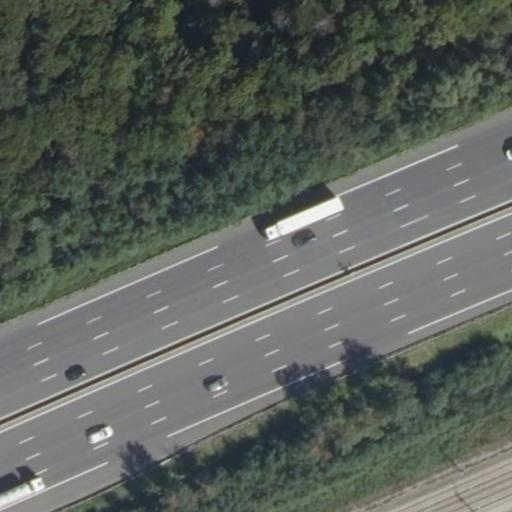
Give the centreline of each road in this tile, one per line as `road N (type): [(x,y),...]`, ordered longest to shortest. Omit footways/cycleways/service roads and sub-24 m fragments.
road 1 (motorway): [(0,474),(511,254)]
road 2 (motorway): [(511,161),(0,379)]
